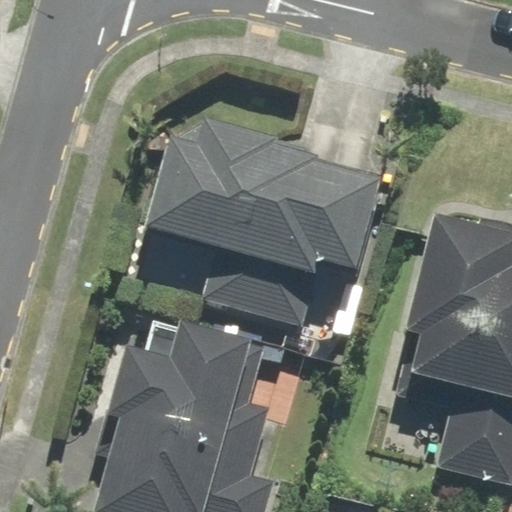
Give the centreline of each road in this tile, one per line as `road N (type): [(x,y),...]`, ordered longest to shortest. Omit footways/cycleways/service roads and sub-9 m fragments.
road 1 (residential): [(0,295),(80,0)]
road 2 (residential): [(511,46),(324,0)]
